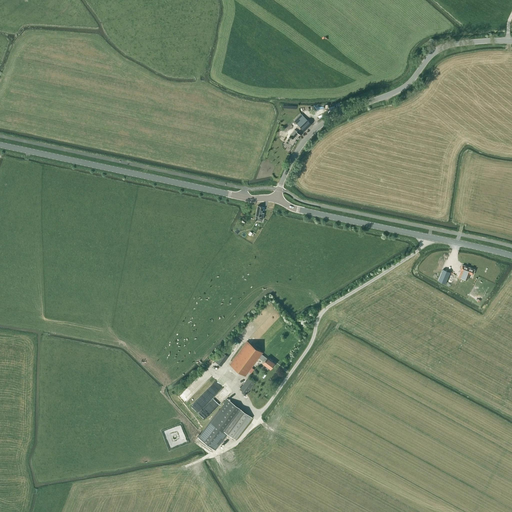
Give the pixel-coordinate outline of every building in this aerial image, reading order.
[(296,123),(304,131),(311,125),(302,116),(296,123)] [(297,132),(294,130),(289,135),(290,136),(286,142),(288,144),(293,146),(297,140),(301,135),(296,132),(297,132)] [(262,219),(264,213),(261,212),(262,207),(257,206),(255,215),(258,216),(257,218),(262,219)] [(249,237),(245,234),(241,239),(248,244),(252,238),(250,236),(249,237)] [(460,273),(457,282),(465,285),(468,277),(466,276),(466,275),(464,275),(465,272),(473,275),(475,270),(462,265),(460,270),(461,270),(460,273)] [(450,272),(443,269),(438,281),(445,284),(450,272)] [(270,369),(274,363),(266,358),(261,354),(262,353),(247,341),(229,364),(245,376),(259,358),(263,361),(262,363),(270,369)] [(221,351),(213,361),(221,366),(228,356),(221,351)] [(246,394),(254,383),(248,378),(239,390),(246,394)] [(235,440),(252,418),(227,399),(198,438),(214,450),(227,434),(235,440)]
